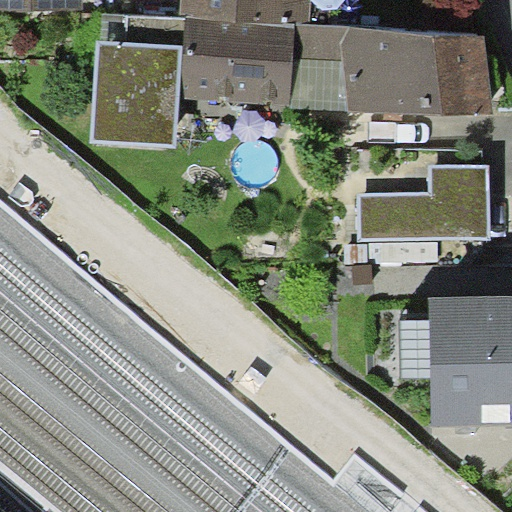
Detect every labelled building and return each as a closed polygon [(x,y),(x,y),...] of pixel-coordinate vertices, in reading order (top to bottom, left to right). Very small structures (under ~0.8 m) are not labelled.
[(0,0),(0,8),(82,8),(82,0),(0,0)] [(181,0),(180,16),(186,17),(295,24),(310,24),(311,11),(333,12),(333,0),(181,0)] [(293,58),(295,24),(186,17),(180,16),(102,11),(100,40),(96,40),(90,141),(176,147),(179,98),(290,105),(292,69),(293,58)] [(295,24),(293,58),(342,61),(348,110),(494,114),(493,106),(483,34),(349,26),(310,24),(295,24)] [(348,110),(342,61),(293,58),(292,69),(290,105),(288,107),(348,110)] [(429,191),(357,192),(358,241),(491,239),(489,164),(429,165),(429,191)] [(511,294),(430,297),(431,320),(431,378),(433,427),(511,425),(511,294)] [(431,378),(431,320),(400,320),(401,378),(431,378)]
